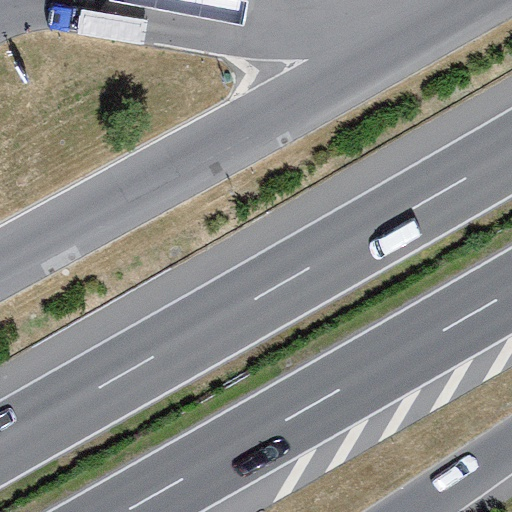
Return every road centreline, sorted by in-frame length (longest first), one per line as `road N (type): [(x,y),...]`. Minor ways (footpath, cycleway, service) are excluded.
road 1 (motorway): [(511,152),(0,444)]
road 2 (motorway): [(126,511),(511,292)]
